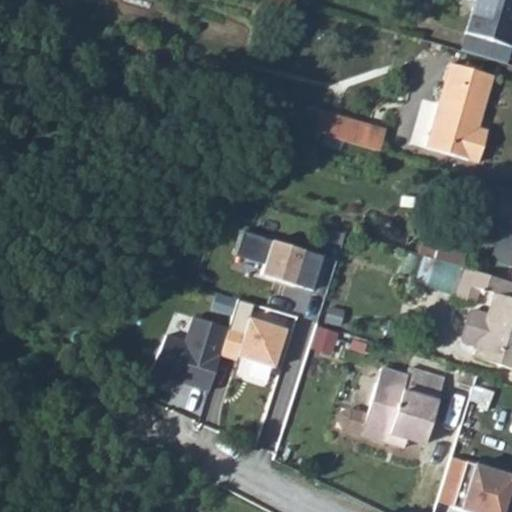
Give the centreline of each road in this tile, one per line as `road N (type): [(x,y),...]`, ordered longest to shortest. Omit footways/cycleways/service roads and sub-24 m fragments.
road 1 (track): [(210,457),(0,350)]
road 2 (residential): [(329,511),(210,457)]
